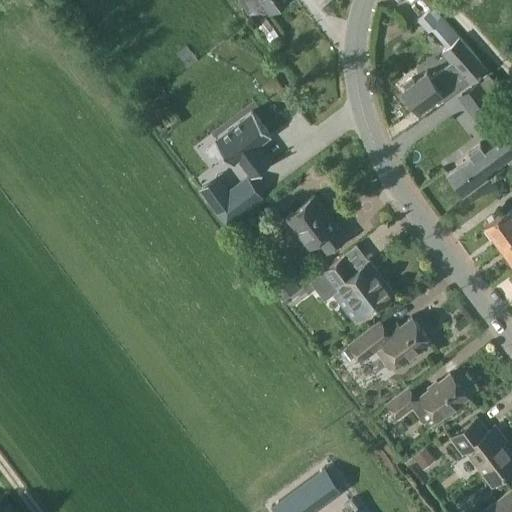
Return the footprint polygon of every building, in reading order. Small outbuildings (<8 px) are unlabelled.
[(241,0),(249,10),(262,1),(270,13),(287,0),(241,0)] [(442,16),(434,6),(419,19),(427,28),(442,16)] [(209,25),(192,38),(202,52),(220,39),(209,25)] [(440,93),(446,101),(470,83),(471,84),(488,68),(460,36),(442,51),(452,62),(432,77),(428,72),(404,90),(419,110),(440,93)] [(271,134),(253,110),(215,139),(232,162),(238,158),(252,176),(271,161),(258,143),(271,134)] [(472,155),(448,173),(463,193),(487,175),(486,174),(495,167),(496,169),(511,157),(511,143),(504,132),(483,147),(481,143),(469,152),(472,155)] [(226,222),(245,208),(231,188),(228,191),(224,185),(208,196),(226,222)] [(328,251),(347,236),(316,195),(287,217),(310,247),(319,240),(328,251)] [(486,225),(502,247),(511,239),(511,216),(507,209),(486,225)] [(511,239),(502,247),(511,261),(511,239)] [(329,295),(337,289),(340,293),(337,296),(356,321),(361,317),(362,318),(395,293),(383,277),(382,278),(376,270),(377,269),(370,260),(356,271),(343,255),(322,270),(323,271),(312,280),(323,295),(329,295)] [(296,284),(285,268),(268,281),(279,296),(296,284)] [(296,304),(317,287),(310,279),(289,296),(296,304)] [(412,315),(389,333),(380,319),(347,342),(361,361),(376,351),(390,370),(399,363),(400,364),(431,341),(412,315)] [(409,384),(386,402),(398,418),(414,406),(429,426),(468,396),(450,372),(418,397),(409,384)] [(474,417),(449,437),(462,454),(468,450),(492,482),(511,467),(511,453),(503,442),(501,445),(490,430),(486,433),(474,417)] [(272,505),(276,511),(303,511),(339,486),(325,467),(272,505)] [(511,511),(511,488),(486,508),(489,511),(511,511)]
